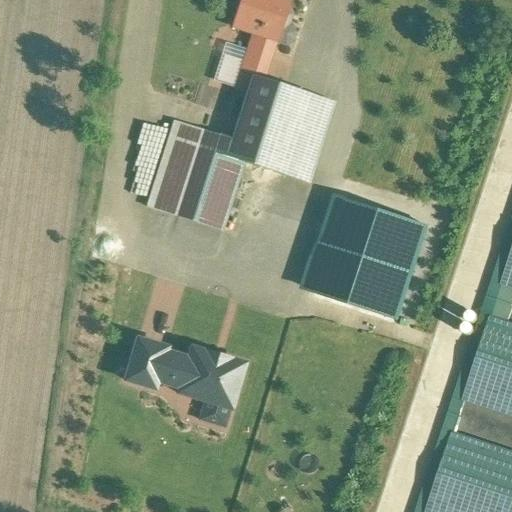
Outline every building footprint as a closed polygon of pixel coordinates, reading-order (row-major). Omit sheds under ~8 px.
[(238,0),(229,26),(249,33),(275,42),(290,0),(238,0)] [(275,42),(249,33),(229,91),(241,95),(227,137),(173,119),(143,206),(220,232),(243,163),(307,184),(336,100),(263,76),(275,42)] [(511,211),(411,511),(511,511),(511,450),(460,433),(469,404),(511,418),(511,320),(509,319),(511,309),(511,211)] [(330,253),(315,299),(391,323),(406,278),(330,253)] [(186,342),(183,353),(133,337),(117,385),(153,398),(157,387),(204,403),(197,422),(223,431),(246,362),(186,342)]
